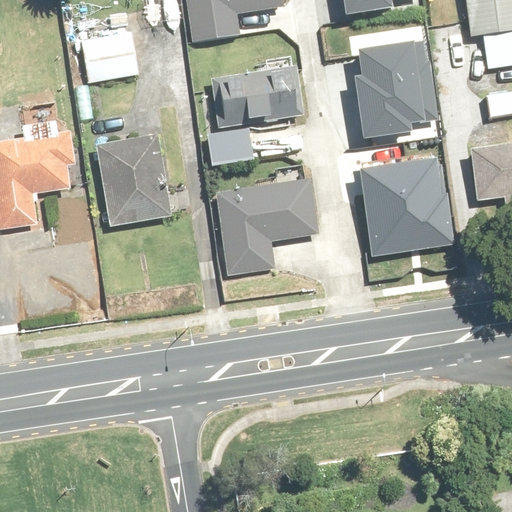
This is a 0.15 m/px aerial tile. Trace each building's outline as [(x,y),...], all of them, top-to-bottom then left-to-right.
[(285,0),(186,0),(193,44),(241,37),(239,17),(287,9),(285,0)] [(511,0),(466,0),(471,38),(483,36),(488,70),(511,66),(511,0)] [(131,36),(75,46),(82,89),(139,79),(131,36)] [(214,80),(221,129),(307,117),(300,69),(214,80)] [(511,94),(486,98),(489,120),(511,116),(511,94)] [(58,125),(25,128),(27,144),(0,146),(0,230),(40,227),(38,196),(71,194),(69,168),(76,167),(74,133),(59,134),(58,125)] [(250,130),(207,137),(212,169),(255,162),(250,130)] [(159,137),(100,144),(110,225),(170,217),(159,137)] [(511,147),(473,151),(478,202),(506,199),(507,210),(511,209),(511,147)] [(228,278),(275,271),(271,244),(321,236),(313,182),(216,196),(228,278)]
